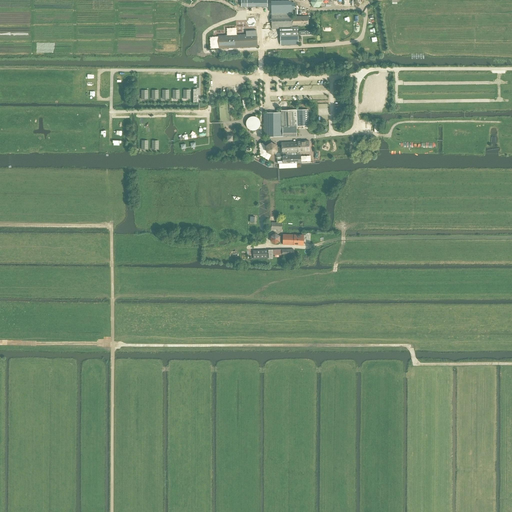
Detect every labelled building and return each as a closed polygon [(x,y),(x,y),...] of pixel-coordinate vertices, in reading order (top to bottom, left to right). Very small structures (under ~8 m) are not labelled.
[(308,16),(292,17),(292,10),(295,10),(295,3),(272,3),(273,29),(280,29),(280,45),(298,45),(297,26),(308,26),(308,16)] [(243,27),(248,29),(253,27),(252,22),(248,19),(243,21),(243,27)] [(219,47),(219,49),(257,47),(257,34),(232,35),(224,35),(219,36),(219,47)] [(297,136),(297,126),(309,126),(308,110),(282,110),(282,113),(264,113),(264,136),(297,136)] [(260,124),(260,123),(260,121),(259,120),(259,119),(258,118),(257,117),(256,116),(254,116),(253,116),(252,116),(251,117),(250,118),(249,119),(248,120),(247,121),(247,122),(247,123),(248,125),(248,126),(249,127),(250,128),(251,128),(253,128),(254,129),(255,128),(256,128),(258,127),(258,126),(259,125),(260,124)] [(309,141),(298,142),(298,152),(300,151),(309,151),(309,141)] [(271,142),(266,145),(267,151),(272,154),(277,151),(278,164),(279,164),(279,169),(297,168),(297,166),(297,163),(301,163),(301,158),(301,155),(300,155),(300,151),(298,152),(298,142),(281,142),(282,149),(279,149),(277,149),(277,145),(271,142)] [(281,236),(276,233),(271,235),(271,240),(275,244),(280,241),(281,236)] [(303,246),(303,235),(283,234),(283,245),(303,246)] [(273,259),(273,255),(282,255),(293,255),(293,249),(282,249),(268,250),(269,259),(273,259)] [(253,259),(268,259),(267,250),(253,250),(253,259)]
